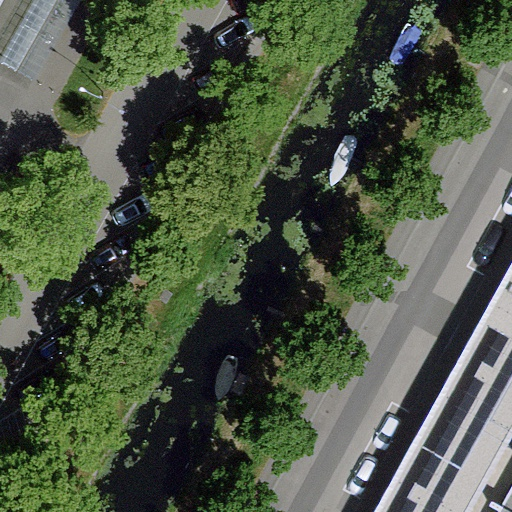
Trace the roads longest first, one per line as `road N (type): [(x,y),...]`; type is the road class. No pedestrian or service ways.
road 1 (residential): [(511,132),(302,511)]
road 2 (unclassified): [(200,0),(0,366)]
